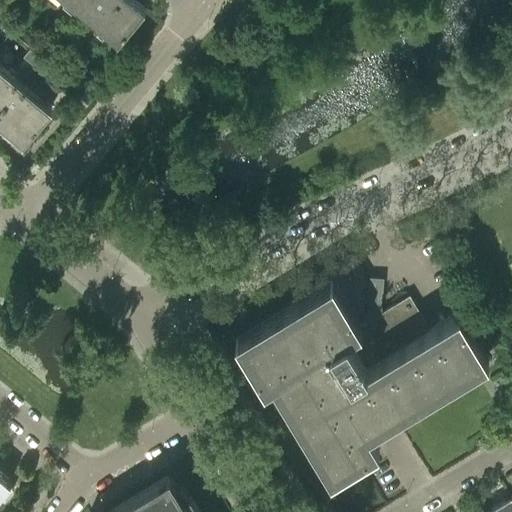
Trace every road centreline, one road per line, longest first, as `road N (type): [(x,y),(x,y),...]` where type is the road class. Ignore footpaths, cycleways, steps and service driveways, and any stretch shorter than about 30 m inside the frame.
road 1 (residential): [(125,307),(511,131)]
road 2 (residential): [(22,216),(197,7)]
road 3 (residential): [(125,307),(22,216)]
road 4 (residential): [(399,511),(511,446)]
road 5 (residential): [(192,416),(125,307)]
